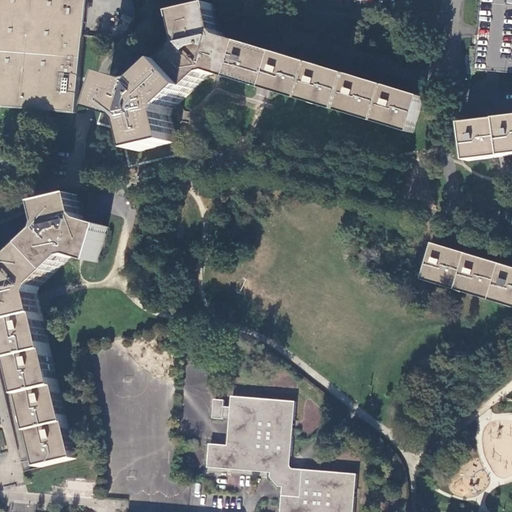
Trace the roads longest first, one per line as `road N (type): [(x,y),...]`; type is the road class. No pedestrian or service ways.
road 1 (residential): [(78,156),(129,171),(164,164),(218,183),(252,156),(333,194),(511,238)]
road 2 (residential): [(237,23),(416,75),(447,63)]
